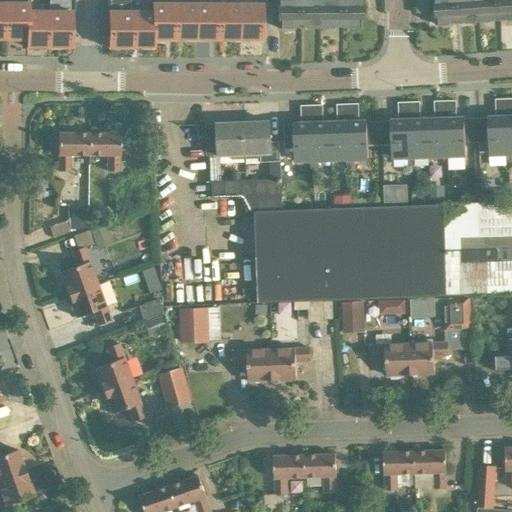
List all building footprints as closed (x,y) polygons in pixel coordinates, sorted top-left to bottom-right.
[(298,28),(297,0),(276,0),(277,28),(298,28)] [(319,0),(297,0),(298,28),(319,28),(319,0)] [(340,0),(319,0),(319,28),(341,28),(340,0)] [(361,0),(340,0),(341,28),(362,27),(361,0)] [(457,23),(455,0),(433,0),(436,25),(457,23)] [(476,0),(455,0),(457,23),(478,22),(476,0)] [(498,0),(476,0),(478,22),(500,20),(498,0)] [(511,0),(498,0),(500,20),(511,19),(511,0)] [(28,3),(5,3),(5,39),(26,40),(27,40),(27,11),(28,11),(28,3)] [(174,4),(152,4),(152,12),(152,40),(153,40),(174,40),(174,4)] [(196,4),(174,4),(174,40),(196,40),(196,4)] [(217,40),(217,4),(196,4),(196,40),(217,40)] [(239,40),(239,4),(217,4),(217,40),(239,40)] [(262,40),(262,4),(239,4),(239,40),(262,40)] [(28,11),(27,11),(27,40),(26,40),(26,48),(49,48),(49,11),(28,11)] [(71,11),(49,11),(49,48),(71,48),(71,11)] [(131,12),(108,12),(108,48),(131,48),(131,12)] [(152,12),(131,12),(131,48),(153,48),(153,40),(152,40),(152,12)] [(504,163),(508,163),(506,99),(495,99),(495,117),(488,118),(489,154),(504,154),(504,163)] [(435,119),(427,120),(428,156),(443,156),(443,166),(447,166),(445,100),(434,101),(435,119)] [(455,100),(445,100),(447,166),(451,166),(450,156),(465,155),(463,118),(456,119),(455,100)] [(420,101),(408,102),(410,167),(415,167),(414,157),(428,156),(427,120),(420,120),(420,101)] [(410,167),(408,102),(398,102),(398,121),(390,121),(392,157),(407,157),(407,167),(410,167)] [(358,103),(348,104),(350,169),(354,169),(353,159),(368,158),(367,122),(359,122),(358,103)] [(337,122),(330,122),(331,159),(346,159),(346,169),(350,169),(348,104),(337,104),(337,122)] [(313,170),(311,105),(300,106),(300,124),(294,124),(294,125),(283,125),(284,149),(294,149),(295,161),(310,160),(310,170),(313,170)] [(321,105),(311,105),(313,170),(318,170),(317,160),(331,159),(330,122),(322,123),(321,105)] [(244,157),(244,159),(259,158),(258,153),(260,153),(261,162),(280,161),(279,142),(270,142),(269,123),(243,124),(244,157)] [(213,158),(244,157),(243,124),(204,126),(205,157),(213,157),(213,158)] [(89,156),(89,134),(57,133),(57,155),(58,156),(58,172),(69,171),(69,156),(89,156)] [(120,134),(89,134),(89,156),(107,156),(107,172),(118,172),(119,156),(120,156),(120,134)] [(385,203),(407,202),(406,186),(397,186),(396,175),(384,175),(385,203)] [(247,212),(255,212),(258,303),(295,301),(309,301),(322,301),(332,300),(511,293),(511,202),(282,211),(281,179),(212,183),(212,198),(241,197),(247,212)] [(435,193),(436,200),(444,200),(444,189),(436,182),(429,182),(430,193),(435,193)] [(334,195),(334,204),(351,203),(351,194),(334,195)] [(110,208),(93,208),(93,217),(110,217),(110,208)] [(69,230),(87,228),(85,210),(71,211),(71,218),(68,219),(69,230)] [(88,229),(74,235),(79,246),(93,241),(88,229)] [(59,273),(67,295),(96,285),(83,248),(71,252),(76,267),(59,273)] [(96,285),(67,295),(75,318),(92,312),(97,325),(109,321),(96,285)] [(406,298),(378,299),(378,317),(406,316),(406,298)] [(470,332),(468,298),(410,300),(410,318),(443,317),(443,333),(470,332)] [(163,314),(160,299),(139,306),(144,321),(163,314)] [(332,300),(322,301),(323,319),(333,319),(332,300)] [(309,301),(295,301),(295,309),(309,309),(309,301)] [(362,303),(340,304),(341,333),(363,332),(362,303)] [(267,314),(267,305),(256,304),(256,313),(267,314)] [(207,308),(181,309),(183,345),(209,344),(207,308)] [(167,329),(162,316),(143,323),(147,336),(167,329)] [(511,374),(511,328),(511,329),(511,340),(508,340),(509,356),(500,356),(501,368),(510,367),(510,375),(511,374)] [(458,333),(459,348),(470,348),(470,332),(458,333)] [(447,342),(409,344),(411,374),(435,373),(434,356),(448,355),(447,342)] [(93,368),(101,391),(131,381),(118,344),(105,349),(110,362),(93,368)] [(411,374),(409,344),(370,345),(370,358),(386,358),(387,375),(411,374)] [(311,348),(271,350),(272,379),(297,378),(296,362),(311,361),(311,348)] [(272,379),(271,350),(233,351),(233,365),(247,364),(247,380),(272,379)] [(181,369),(160,375),(171,409),(191,403),(181,369)] [(131,381),(101,391),(109,414),(126,408),(131,422),(144,417),(131,381)] [(0,482),(26,473),(17,450),(0,456),(0,454),(0,482)] [(445,451),(414,452),(415,474),(433,473),(433,488),(445,488),(444,473),(446,472),(445,451)] [(415,474),(414,452),(383,453),(384,475),(385,475),(386,489),(397,489),(396,474),(415,474)] [(336,455),(305,456),(306,478),(324,477),(325,492),(336,491),(335,477),(337,476),(336,455)] [(306,478),(305,456),(274,457),(275,478),(276,479),(277,494),(287,494),(287,479),(306,478)] [(476,506),(493,507),(495,466),(479,465),(476,506)] [(26,473),(0,482),(0,492),(7,511),(20,511),(17,501),(34,495),(26,473)] [(199,477),(170,488),(177,509),(195,503),(198,511),(209,511),(205,499),(206,498),(199,477)] [(361,507),(361,486),(351,486),(351,507),(361,507)] [(168,511),(177,509),(170,488),(140,498),(144,511),(168,511)]
